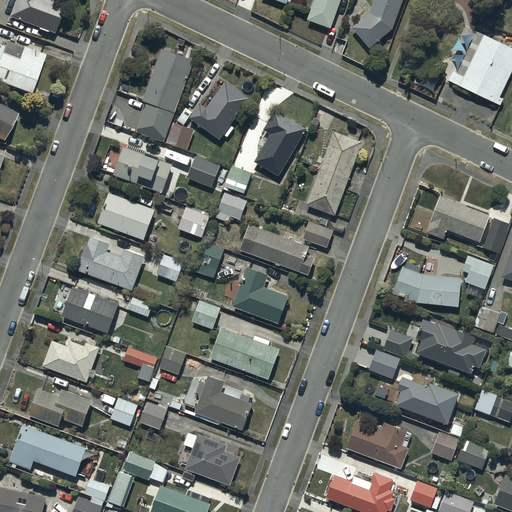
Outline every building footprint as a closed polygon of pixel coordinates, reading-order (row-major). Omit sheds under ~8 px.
[(15,0),(9,17),(55,35),(66,7),(46,0),(15,0)] [(315,0),(308,21),(332,29),(342,0),(315,0)] [(375,0),(370,13),(355,30),(370,48),(393,29),(403,0),(375,0)] [(511,48),(484,36),(476,33),(458,74),(453,71),(449,81),(461,87),(501,105),(504,99),(501,97),(511,72),(511,48)] [(5,48),(0,46),(0,84),(15,89),(13,95),(23,98),(25,93),(31,95),(45,56),(24,48),(20,60),(3,54),(5,48)] [(166,143),(174,122),(196,62),(163,50),(143,102),(148,104),(137,132),(166,143)] [(418,60),(408,57),(404,69),(414,72),(418,60)] [(446,80),(421,67),(413,83),(437,96),(446,80)] [(250,99),(226,82),(208,109),(201,104),(191,119),(221,140),(250,99)] [(18,115),(0,105),(0,140),(3,142),(18,115)] [(307,129),(278,112),(266,131),(272,135),(256,163),(279,177),(307,129)] [(174,122),(166,143),(188,151),(196,130),(174,122)] [(335,217),(364,144),(335,133),(306,205),(335,217)] [(125,149),(115,176),(163,193),(166,186),(174,189),(178,176),(172,173),(174,166),(160,161),(161,159),(147,154),(146,157),(125,149)] [(221,167),(196,157),(188,178),(213,187),(221,167)] [(253,174),(233,166),(225,187),(245,195),(253,174)] [(248,203),(225,194),(218,212),(241,221),(248,203)] [(155,211),(110,195),(99,224),(144,240),(155,211)] [(491,217),(441,198),(427,234),(444,240),(448,231),(481,244),(491,217)] [(211,218),(187,209),(179,229),(204,238),(211,218)] [(510,225),(495,219),(484,249),(499,255),(510,225)] [(310,222),(304,239),(328,249),(334,231),(310,222)] [(250,225),(241,250),(310,276),(317,259),(307,256),(310,248),(250,225)] [(111,246),(91,238),(78,271),(133,293),(146,259),(125,251),(122,258),(108,253),(111,246)] [(226,249),(205,241),(194,271),(215,279),(226,249)] [(511,281),(511,249),(502,278),(511,281)] [(185,263),(165,255),(158,274),(177,282),(185,263)] [(495,267),(469,256),(463,272),(469,275),(466,283),(485,290),(495,267)] [(270,275),(248,268),(233,307),(280,324),(290,298),(265,289),(270,275)] [(462,279),(423,275),(404,269),(394,295),(418,304),(460,308),(462,279)] [(120,305),(73,288),(63,316),(110,334),(120,305)] [(164,310),(133,298),(129,310),(148,318),(151,311),(162,315),(164,310)] [(221,309),(200,300),(192,321),(214,329),(221,309)] [(501,315),(485,309),(479,328),(494,333),(501,315)] [(421,341),(417,353),(474,375),(476,369),(480,371),(487,351),(473,346),(475,338),(438,325),(438,326),(425,321),(418,340),(421,341)] [(256,336),(254,340),(223,329),(212,360),(269,381),(281,350),(269,346),(271,342),(256,336)] [(415,340),(391,331),(384,348),(408,358),(415,340)] [(68,346),(53,341),(44,367),(89,383),(91,378),(94,379),(96,372),(93,371),(100,348),(86,343),(85,347),(69,342),(68,346)] [(187,354),(167,347),(159,368),(179,375),(187,354)] [(158,358),(128,348),(123,362),(142,369),(138,379),(150,383),(152,378),(161,381),(164,372),(155,369),(158,358)] [(401,359),(377,351),(370,371),(394,380),(401,359)] [(194,398),(200,400),(195,414),(202,416),(201,419),(219,426),(220,422),(244,431),(254,405),(222,393),(226,383),(208,377),(206,383),(200,380),(194,398)] [(429,388),(402,379),(398,392),(401,393),(396,407),(449,426),(460,395),(439,388),(442,381),(434,378),(432,385),(430,384),(429,388)] [(61,397),(39,390),(30,417),(60,428),(63,420),(84,428),(94,401),(63,390),(61,397)] [(499,396),(483,390),(472,416),(488,423),(491,416),(510,424),(511,418),(511,403),(498,398),(499,396)] [(138,405),(118,398),(111,419),(131,427),(138,405)] [(168,410),(148,403),(140,423),(161,430),(168,410)] [(357,421),(347,449),(402,470),(410,449),(403,447),(408,433),(384,424),(382,430),(357,421)] [(87,449),(23,426),(10,462),(32,470),(35,462),(77,477),(87,449)] [(460,440),(441,433),(432,453),(452,461),(460,440)] [(184,446),(194,450),(187,471),(231,487),(241,458),(227,453),(229,446),(199,436),(199,437),(188,434),(184,446)] [(490,450),(464,440),(456,460),(483,470),(490,450)] [(131,452),(124,471),(150,481),(157,462),(131,452)] [(133,477),(120,473),(109,502),(122,507),(133,477)] [(353,481),(336,475),(327,499),(362,511),(387,511),(388,511),(390,511),(392,511),(397,500),(393,499),(395,493),(391,491),(394,481),(374,474),(371,482),(372,483),(369,490),(352,484),(353,481)] [(511,478),(506,476),(495,504),(511,510),(511,478)] [(110,486),(91,480),(86,494),(105,500),(110,486)] [(439,490),(418,482),(411,501),(432,508),(439,490)] [(162,487),(152,511),(209,511),(212,505),(209,504),(211,499),(189,491),(187,496),(162,487)] [(0,491),(0,511),(43,511),(46,499),(1,489),(0,491)] [(472,511),(475,503),(446,492),(437,511),(472,511)] [(101,511),(103,507),(78,498),(73,511),(101,511)]
